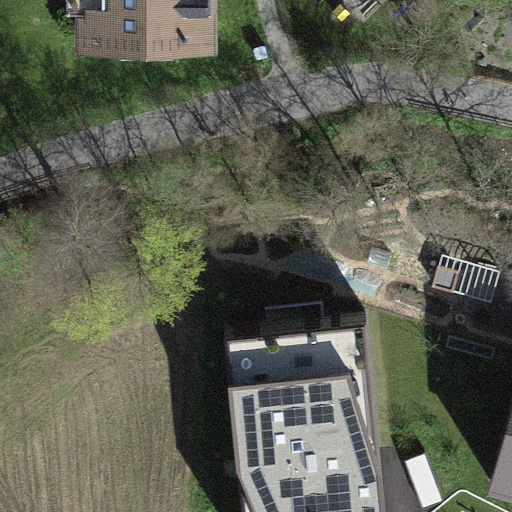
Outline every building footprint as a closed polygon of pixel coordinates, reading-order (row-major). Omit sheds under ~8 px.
[(89,0),(90,51),(238,49),(237,0),(89,0)] [(380,511),(364,312),(227,324),(242,511),(380,511)] [(511,511),(511,450),(496,511),(511,511)] [(451,511),(447,465),(420,467),(424,511),(451,511)] [(74,511),(70,486),(0,497),(0,511),(74,511)]
